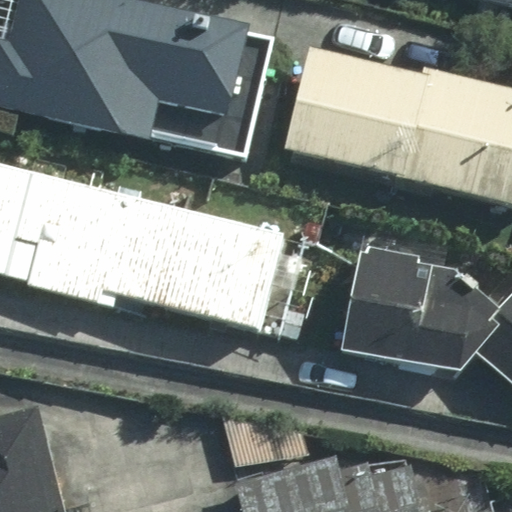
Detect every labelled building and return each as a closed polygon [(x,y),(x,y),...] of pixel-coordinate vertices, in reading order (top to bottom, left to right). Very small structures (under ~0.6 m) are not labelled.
[(2,42),(0,52),(0,102),(155,136),(164,94),(245,111),(264,22),(159,0),(28,0),(18,46),(2,42)] [(511,88),(322,46),(299,151),(511,198),(511,88)] [(294,229),(0,160),(0,274),(268,337),(294,229)] [(480,268),(370,245),(350,342),(473,368),(487,352),(511,374),(511,293),(511,294),(480,268)] [(0,511),(73,511),(47,404),(0,416),(0,511)] [(243,483),(250,511),(434,511),(422,460),(379,470),(377,460),(347,468),(344,458),(243,483)]
